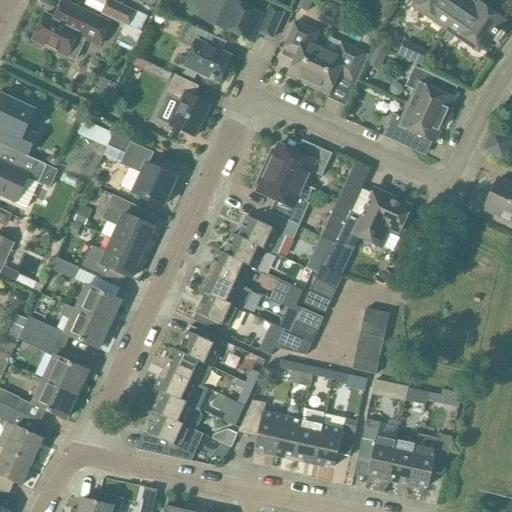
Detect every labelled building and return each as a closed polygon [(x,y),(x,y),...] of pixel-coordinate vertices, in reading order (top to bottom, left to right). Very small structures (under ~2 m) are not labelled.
[(135,12),(108,0),(107,0),(101,15),(124,26),(129,28),(135,12)] [(445,31),(464,4),(458,0),(413,0),(411,3),(414,4),(411,7),(445,31)] [(265,17),(228,1),(216,27),(254,44),(259,34),(272,40),(284,13),(269,7),(265,17)] [(109,24),(63,2),(54,20),(46,16),(34,41),(67,57),(76,37),(98,48),(109,24)] [(473,10),(464,4),(445,31),(480,55),(482,51),(484,52),(505,22),(479,4),(473,10)] [(288,77),(308,86),(325,50),(313,45),(319,33),(295,23),(283,51),(297,57),(288,77)] [(209,35),(187,25),(179,42),(192,48),(184,67),(220,83),(231,58),(204,46),(209,35)] [(129,28),(124,26),(115,44),(134,53),(143,35),(140,33),(129,28)] [(325,50),(308,86),(328,95),(337,76),(351,82),(363,54),(341,44),(330,39),(325,50)] [(387,52),(376,47),(368,66),(379,70),(387,52)] [(172,75),(136,58),(132,65),(169,82),(172,75)] [(415,92),(409,105),(444,122),(455,100),(434,91),(439,79),(414,68),(405,87),(415,92)] [(167,95),(156,119),(169,125),(169,126),(195,138),(210,106),(194,99),(199,87),(176,76),(167,95)] [(2,144),(18,151),(29,156),(39,135),(27,130),(35,112),(0,95),(0,131),(7,134),(2,144)] [(434,144),(444,122),(409,105),(402,119),(393,115),(382,137),(407,149),(414,134),(434,144)] [(107,149),(108,147),(113,135),(81,120),(75,134),(107,149)] [(511,146),(511,138),(494,130),(484,152),(505,162),(511,146)] [(113,135),(108,147),(124,154),(119,165),(130,170),(123,187),(133,193),(164,207),(177,179),(150,166),(155,155),(113,135)] [(266,167),(306,185),(312,172),(324,177),(334,154),(310,143),(304,155),(280,144),(277,151),(274,150),(266,167)] [(0,160),(0,193),(17,201),(28,206),(39,182),(49,187),(57,169),(47,164),(29,156),(18,151),(11,166),(0,160)] [(261,185),(257,193),(282,204),(276,216),(284,220),(300,227),(311,205),(308,203),(314,191),(305,187),(306,185),(266,167),(258,184),(261,185)] [(511,186),(499,180),(484,211),(511,223),(511,186)] [(112,240),(142,254),(154,229),(133,220),(139,208),(112,196),(101,221),(118,229),(112,240)] [(326,261),(320,269),(341,279),(355,248),(360,238),(382,248),(394,222),(402,225),(411,208),(407,206),(407,199),(393,200),(387,197),(385,202),(372,196),(362,217),(352,212),(339,241),(337,245),(326,261)] [(238,237),(238,238),(266,251),(266,252),(272,255),(272,253),(278,256),(287,237),(294,240),(300,227),(284,220),(276,216),(267,212),(262,224),(247,218),(238,237)] [(233,235),(224,255),(252,268),(251,269),(256,272),(266,252),(266,251),(238,238),(238,237),(233,235)] [(15,245),(0,237),(0,275),(15,283),(19,274),(4,267),(15,245)] [(90,246),(79,269),(79,270),(104,281),(110,269),(131,279),(142,254),(112,240),(106,253),(90,246)] [(243,288),(251,269),(252,268),(224,255),(218,252),(208,272),(243,288)] [(79,270),(79,269),(57,259),(51,270),(74,280),(79,270)] [(320,269),(315,280),(337,291),(342,279),(320,269)] [(200,290),(199,293),(205,296),(205,294),(234,307),(234,306),(239,309),(242,310),(251,291),(243,288),(208,272),(200,290)] [(309,293),(331,303),(337,291),(315,280),(309,293)] [(300,313),(302,310),(296,307),(304,292),(291,286),(282,305),(300,313)] [(99,292),(87,287),(76,311),(109,327),(120,302),(99,292)] [(331,303),(309,293),(303,305),(325,315),(331,303)] [(205,294),(205,296),(193,320),(216,331),(219,325),(229,330),(239,309),(234,306),(234,307),(205,294)] [(65,335),(70,337),(98,350),(109,327),(76,311),(66,306),(61,316),(72,321),(65,335)] [(366,309),(363,322),(386,327),(389,315),(366,309)] [(302,310),(300,313),(296,322),(317,332),(323,320),(302,310)] [(28,321),(24,329),(46,340),(51,329),(29,318),(28,321)] [(312,345),(317,332),(296,322),(290,334),(290,335),(312,345)] [(384,339),(386,327),(363,322),(360,334),(384,339)] [(178,353),(212,368),(224,343),(190,327),(178,353)] [(46,340),(24,329),(19,341),(41,351),(46,340)] [(306,357),(312,345),(290,335),(290,334),(283,330),(274,350),(306,357)] [(358,346),(381,351),(384,339),(360,334),(358,346)] [(355,358),(379,363),(381,351),(358,346),(355,358)] [(173,350),(164,370),(198,386),(198,385),(203,387),(212,368),(178,353),(173,350)] [(379,363),(355,358),(352,370),(376,376),(379,363)] [(87,374),(54,359),(44,382),(77,397),(87,374)] [(279,369),(293,372),(295,364),(281,361),(279,369)] [(315,368),(295,364),(293,372),(291,384),(310,388),(313,377),(315,368)] [(333,381),(334,373),(315,368),(313,377),(333,381)] [(189,404),(198,386),(164,370),(154,390),(160,393),(160,392),(189,405),(189,404)] [(247,382),(255,385),(260,375),(252,371),(247,382)] [(334,373),(333,381),(346,384),(348,376),(334,373)] [(66,421),(77,397),(44,382),(33,406),(66,421)] [(246,405),(255,385),(247,382),(238,402),(246,405)] [(408,389),(394,386),(393,394),(406,397),(408,389)] [(0,405),(14,412),(20,400),(0,390),(0,405)] [(412,398),(426,401),(428,393),(414,390),(412,398)] [(160,392),(160,393),(151,413),(156,415),(157,414),(190,430),(191,429),(198,427),(203,417),(200,410),(189,404),(189,405),(160,392)] [(442,396),(428,393),(426,401),(440,404),(442,396)] [(239,420),(246,405),(238,402),(231,416),(239,420)] [(275,454),(282,418),(266,415),(268,405),(253,402),(238,434),(257,438),(254,450),(275,454)] [(0,405),(0,420),(7,424),(8,424),(14,412),(0,405)] [(302,423),(295,458),(314,462),(325,414),(306,410),(304,423),(302,423)] [(204,435),(191,429),(190,430),(157,414),(156,415),(147,435),(162,441),(156,454),(191,462),(204,435)] [(347,419),(325,414),(314,462),(335,467),(338,455),(350,457),(357,428),(345,425),(347,419)] [(295,458),(302,423),(282,418),(275,454),(295,458)] [(367,474),(388,479),(396,442),(378,438),(381,424),(366,420),(358,459),(370,462),(367,474)] [(7,424),(0,437),(0,448),(4,450),(32,464),(43,440),(15,427),(8,424),(7,424)] [(237,436),(229,432),(223,445),(231,449),(237,436)] [(416,447),(408,483),(428,488),(432,472),(436,453),(449,456),(452,438),(440,435),(439,440),(420,436),(417,447),(416,447)] [(408,483),(416,447),(396,442),(388,479),(408,483)] [(32,464),(4,450),(0,458),(0,477),(21,487),(32,464)] [(72,509),(70,511),(120,511),(121,509),(124,499),(99,493),(97,503),(81,499),(78,511),(72,509)]
